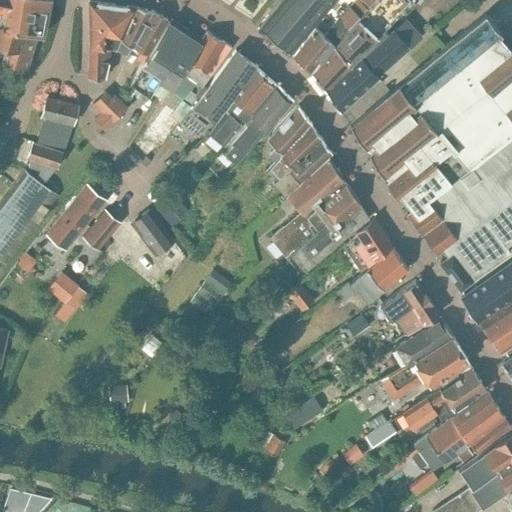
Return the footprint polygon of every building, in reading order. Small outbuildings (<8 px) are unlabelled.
[(6,0),(1,24),(38,31),(38,32),(43,33),(49,0),(6,0)] [(88,0),(89,40),(88,78),(103,79),(112,49),(116,50),(117,48),(121,38),(136,6),(136,5),(90,0),(88,0)] [(278,0),(257,25),(286,50),(328,0),(278,0)] [(293,55),(311,71),(374,0),(353,0),(337,16),(323,33),(315,26),(293,55)] [(374,0),(311,71),(312,73),(326,90),(389,32),(384,27),(389,22),(409,0),(374,0)] [(121,38),(117,48),(119,50),(126,54),(128,51),(152,10),(136,6),(121,38)] [(152,10),(128,51),(136,55),(135,56),(140,59),(167,17),(152,10)] [(488,10),(353,123),(381,164),(386,172),(405,199),(407,197),(414,206),(415,206),(511,131),(511,40),(509,36),(488,10)] [(389,32),(326,90),(340,110),(342,108),(378,75),(410,47),(422,35),(406,18),(405,17),(393,28),(389,32)] [(170,87),(199,41),(169,21),(129,81),(149,94),(150,91),(162,99),(170,87)] [(0,44),(5,45),(0,63),(0,64),(26,71),(38,32),(38,31),(1,24),(0,23),(0,44)] [(170,87),(184,97),(197,81),(202,84),(231,46),(206,30),(199,41),(170,87)] [(234,49),(179,121),(198,136),(213,118),(213,119),(217,115),(216,114),(231,96),(235,99),(235,98),(244,86),(240,83),(255,65),(234,49)] [(219,117),(208,131),(223,143),(273,80),(255,65),(240,83),(244,86),(235,98),(235,99),(234,99),(231,96),(216,114),(217,115),(223,106),(226,108),(219,117)] [(223,143),(221,146),(235,161),(265,129),(289,102),(293,98),(277,83),(273,80),(223,143)] [(104,90),(92,102),(101,111),(94,118),(104,128),(111,121),(126,106),(113,93),(110,96),(104,90)] [(31,157),(28,164),(28,165),(40,169),(37,176),(43,181),(57,164),(72,123),(77,104),(46,96),(41,115),(44,116),(37,142),(33,141),(27,156),(31,157)] [(261,165),(266,169),(306,126),(293,108),(266,136),(267,137),(263,141),(272,149),(268,153),(270,155),(261,165)] [(306,126),(266,169),(275,178),(273,180),(285,194),(286,193),(287,193),(328,158),(306,126)] [(511,131),(415,206),(410,210),(441,251),(442,249),(446,254),(444,256),(438,261),(447,274),(455,283),(459,289),(510,250),(506,244),(511,239),(511,131)] [(304,268),(368,216),(328,158),(287,193),(301,210),(269,236),(285,255),(289,252),(304,268)] [(24,168),(0,199),(0,260),(4,263),(58,194),(24,168)] [(86,184),(48,232),(64,245),(102,197),(86,184)] [(98,248),(121,221),(105,208),(82,235),(98,248)] [(142,214),(130,223),(146,242),(155,254),(174,239),(165,228),(160,222),(149,208),(142,214)] [(367,264),(392,244),(373,217),(355,231),(361,240),(354,245),(367,264)] [(393,246),(350,282),(348,279),(335,289),(343,300),(355,291),(355,292),(359,290),(367,301),(407,267),(393,246)] [(29,272),(37,260),(24,252),(17,263),(29,272)] [(463,296),(461,297),(476,321),(478,320),(511,296),(511,260),(463,296)] [(63,300),(64,300),(77,284),(77,283),(61,270),(47,287),(63,300)] [(407,332),(438,313),(416,278),(377,305),(387,320),(393,317),(404,335),(407,333),(407,332)] [(314,300),(299,281),(287,291),(301,309),(314,300)] [(511,299),(479,322),(499,352),(511,342),(511,299)] [(63,300),(53,313),(62,322),(74,308),(64,300),(63,300)] [(361,313),(345,323),(353,336),(369,326),(361,313)] [(393,343),(405,363),(453,334),(440,315),(393,343)] [(391,371),(380,378),(393,399),(424,380),(426,379),(429,384),(436,380),(437,382),(456,370),(458,373),(465,369),(471,365),(469,363),(469,362),(468,361),(452,335),(412,359),(405,363),(391,371)] [(511,354),(502,362),(511,375),(511,354)] [(439,385),(425,394),(435,410),(436,412),(437,411),(440,416),(485,388),(486,387),(469,360),(468,361),(469,362),(469,363),(471,365),(465,369),(458,373),(456,370),(437,382),(439,385)] [(272,377),(270,382),(273,386),(277,388),(281,385),(283,381),(281,376),(276,375),(272,377)] [(108,385),(110,402),(113,402),(113,407),(125,407),(124,401),(128,401),(126,383),(108,385)] [(442,421),(413,442),(430,470),(467,444),(473,452),(488,441),(510,426),(488,392),(442,421)] [(374,428),(364,434),(365,436),(369,443),(372,446),(397,430),(409,422),(412,427),(415,432),(436,419),(433,414),(436,412),(435,410),(425,394),(401,408),(403,411),(402,411),(390,419),(387,421),(378,426),(374,428)] [(305,400),(284,413),(293,427),(314,413),(305,400)] [(381,412),(369,419),(374,428),(378,426),(387,421),(381,412)] [(511,433),(458,468),(469,483),(470,484),(511,456),(511,433)] [(268,441),(263,449),(275,456),(283,441),(272,434),(268,441)] [(349,463),(363,454),(355,443),(342,452),(349,463)] [(389,462),(388,462),(394,469),(404,461),(403,460),(399,454),(389,462)] [(511,456),(470,484),(431,510),(433,511),(471,511),(503,491),(511,503),(511,456)] [(9,487),(1,508),(11,511),(18,511),(20,508),(21,506),(22,503),(25,503),(37,507),(39,508),(50,497),(9,487)]
